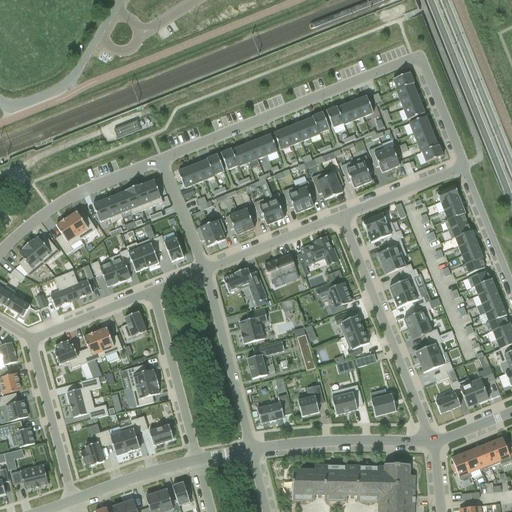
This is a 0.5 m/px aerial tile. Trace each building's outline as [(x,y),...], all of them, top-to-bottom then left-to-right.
[(412,85),(414,85),(409,74),(392,81),(396,91),(412,85)] [(412,85),(396,91),(395,91),(399,101),(416,94),(412,85)] [(416,94),(399,101),(403,111),(420,104),(416,94)] [(362,119),(373,114),(366,97),(356,102),(362,119)] [(353,122),(362,119),(356,102),(346,105),(353,122)] [(420,104),(403,111),(407,121),(424,114),(420,104)] [(346,105),(337,109),(343,125),(342,125),(343,126),(353,122),(346,105)] [(342,125),(343,125),(337,109),(337,108),(326,112),(332,129),(342,125)] [(311,118),(312,119),(319,135),(319,134),(329,130),(322,113),(311,118)] [(413,135),(430,128),(425,118),(408,124),(413,135)] [(310,140),(319,136),(319,134),(319,135),(312,119),(303,123),(310,140)] [(141,131),(137,121),(114,131),(117,140),(141,131)] [(303,123),(293,126),(300,143),(310,140),(303,123)] [(293,126),(284,130),(291,147),(300,143),(293,126)] [(430,128),(413,135),(416,144),(433,138),(430,128)] [(284,130),(273,134),(280,151),(291,147),(284,130)] [(277,153),(270,136),(260,140),(266,157),(277,153)] [(433,138),(416,144),(420,154),(422,154),(421,153),(437,147),(433,138)] [(260,140),(250,144),(257,161),(266,157),(260,140)] [(250,144),(241,148),(247,165),(257,161),(250,144)] [(381,147),(390,171),(399,167),(396,160),(400,159),(395,146),(383,151),(381,147)] [(437,147),(421,153),(422,154),(426,164),(443,157),(438,146),(437,147)] [(390,171),(381,147),(368,152),(375,169),(378,167),(381,174),(390,171)] [(241,148),(232,151),(231,151),(237,167),(237,168),(247,165),(241,148)] [(231,151),(232,151),(231,150),(220,154),(227,171),(237,167),(231,151)] [(213,177),(214,177),(224,173),(217,156),(206,160),(206,161),(207,161),(213,177)] [(365,157),(353,162),(362,186),(371,182),(369,176),(372,174),(365,157)] [(204,182),(214,178),(214,177),(213,177),(207,161),(206,161),(197,165),(204,182)] [(362,186),(353,162),(340,167),(347,184),(351,183),(353,190),(362,186)] [(188,169),(195,186),(204,182),(197,165),(188,169)] [(195,186),(188,169),(177,173),(184,190),(195,186)] [(333,198),(323,174),(311,179),(318,196),(321,195),(324,202),(333,198)] [(324,174),(323,174),(333,198),(342,194),(339,187),(343,186),(338,175),(326,180),(324,174)] [(154,181),(143,185),(152,208),(163,204),(159,195),(161,194),(158,185),(156,186),(154,181)] [(307,183),(295,188),(304,211),(313,208),(311,201),(314,200),(307,183)] [(141,185),(133,189),(142,212),(152,208),(143,185),(142,186),(141,185)] [(440,203),(458,196),(454,187),(436,194),(440,203)] [(304,211),(295,188),(282,193),(289,210),(293,208),(295,215),(304,211)] [(125,193),(123,193),(132,216),(142,212),(133,189),(124,192),(125,193)] [(123,193),(113,197),(122,220),(121,215),(130,212),(131,216),(132,216),(123,193)] [(278,194),(266,199),(275,223),(284,220),(281,213),(285,211),(278,194)] [(443,212),(461,205),(457,197),(458,197),(458,196),(440,203),(443,212)] [(113,197),(103,201),(112,224),(122,220),(113,197)] [(275,223),(266,199),(253,204),(260,221),(263,220),(266,227),(275,223)] [(103,201),(92,206),(100,223),(110,219),(111,224),(112,224),(103,201)] [(212,208),(210,202),(206,203),(202,205),(205,211),(212,208)] [(444,222),(464,214),(461,205),(443,212),(447,221),(444,222)] [(250,209),(237,214),(245,233),(254,230),(251,223),(255,221),(250,209)] [(66,219),(80,241),(96,231),(88,218),(82,222),(77,213),(66,220),(66,219)] [(245,233),(237,214),(225,219),(230,231),(233,230),(236,237),(245,233)] [(371,219),(362,223),(366,234),(391,224),(391,223),(386,225),(382,215),(379,216),(378,214),(370,217),(371,219)] [(448,231),(466,224),(463,215),(464,215),(464,214),(444,222),(448,231)] [(60,223),(56,226),(61,236),(56,239),(67,255),(73,251),(70,247),(80,241),(66,219),(60,223)] [(208,225),(216,245),(225,241),(222,234),(226,233),(220,220),(208,225)] [(391,224),(366,234),(367,234),(371,244),(385,238),(387,244),(402,238),(400,232),(395,234),(391,224)] [(451,240),(472,232),(471,232),(470,232),(466,224),(448,231),(451,240)] [(216,245),(208,225),(195,230),(200,243),(204,242),(207,248),(216,245)] [(458,248),(475,241),(472,232),(451,240),(451,241),(454,239),(458,248)] [(161,237),(155,239),(160,252),(166,250),(171,264),(183,259),(176,240),(164,244),(161,237)] [(33,240),(27,245),(45,266),(59,253),(47,240),(42,244),(38,238),(34,241),(33,240)] [(326,238),(314,243),(315,244),(300,250),(307,267),(324,260),(327,266),(338,262),(333,250),(331,251),(326,238)] [(390,250),(377,255),(381,266),(405,256),(402,246),(399,240),(402,239),(402,238),(387,244),(390,250)] [(149,241),(137,245),(147,269),(158,264),(154,254),(160,252),(155,239),(149,242),(149,241)] [(461,257),(479,250),(475,241),(458,248),(461,257)] [(23,260),(18,264),(30,278),(45,266),(27,245),(21,250),(22,251),(18,254),(23,260)] [(127,251),(126,251),(134,271),(135,274),(140,271),(140,272),(147,269),(137,245),(139,250),(128,254),(127,251)] [(462,267),(482,259),(479,250),(461,257),(465,265),(462,267)] [(120,255),(109,259),(119,284),(126,282),(126,281),(130,279),(128,273),(134,271),(126,251),(119,254),(120,255)] [(300,255),(296,256),(304,277),(309,275),(300,255)] [(283,278),(285,284),(298,279),(289,256),(264,266),(271,283),(283,278)] [(405,256),(381,266),(385,276),(398,271),(400,277),(415,271),(415,270),(412,272),(410,265),(405,267),(401,258),(406,256),(405,256)] [(98,262),(91,265),(96,278),(102,275),(107,288),(112,286),(112,287),(119,284),(109,259),(109,260),(110,264),(100,268),(98,262)] [(483,259),(482,259),(462,267),(466,276),(484,269),(481,260),(483,259)] [(14,270),(10,275),(20,284),(24,278),(14,270)] [(250,275),(248,270),(245,270),(242,271),(242,272),(237,274),(237,273),(234,274),(234,275),(223,279),(224,284),(225,285),(225,287),(226,288),(226,289),(228,294),(239,289),(239,290),(248,287),(252,297),(253,298),(257,296),(257,297),(258,296),(260,302),(259,302),(259,303),(267,300),(256,273),(250,275)] [(403,283),(388,288),(393,299),(417,289),(413,279),(418,277),(415,271),(400,277),(403,283)] [(73,272),(63,276),(74,301),(80,299),(85,297),(92,294),(87,281),(78,285),(73,272)] [(471,289),(491,281),(491,280),(489,281),(486,272),(467,280),(471,289)] [(59,292),(50,296),(55,309),(62,306),(68,304),(74,301),(63,276),(54,280),(59,292)] [(477,297),(495,290),(491,281),(471,289),(474,288),(477,297)] [(351,303),(344,284),(333,288),(331,285),(315,291),(319,301),(327,298),(331,307),(329,308),(332,315),(345,309),(344,306),(351,303)] [(0,289),(0,304),(5,308),(14,293),(6,287),(3,291),(0,289)] [(417,289),(393,299),(397,309),(411,303),(413,309),(428,303),(425,304),(423,298),(421,299),(417,289)] [(481,306),(498,299),(495,290),(477,297),(481,306)] [(14,293),(5,308),(23,318),(30,307),(12,297),(15,293),(14,293)] [(42,296),(36,298),(41,311),(47,308),(42,296)] [(502,308),(498,299),(481,306),(485,315),(502,308)] [(281,303),(283,312),(293,310),(292,304),(294,303),(294,300),(281,303)] [(416,315),(403,320),(407,331),(432,321),(428,311),(431,310),(428,303),(413,309),(416,315)] [(485,325),(506,316),(502,308),(485,315),(488,323),(485,324),(485,325)] [(264,311),(246,315),(247,321),(239,323),(242,334),(240,335),(243,345),(244,344),(244,345),(264,340),(260,325),(267,323),(264,311)] [(127,326),(121,328),(126,341),(146,333),(146,332),(139,314),(124,320),(127,326)] [(363,331),(357,317),(348,321),(345,315),(334,320),(336,326),(339,325),(344,338),(363,331)] [(489,334),(509,325),(507,326),(504,318),(506,317),(506,316),(485,325),(489,334)] [(432,321),(407,331),(411,341),(424,336),(427,342),(439,337),(436,331),(431,332),(427,323),(432,321)] [(495,341),(511,334),(511,332),(509,325),(489,334),(492,333),(495,341)] [(106,329),(95,333),(104,357),(122,350),(116,337),(110,339),(106,329)] [(293,332),(295,338),(305,335),(303,329),(293,332)] [(359,348),(368,345),(363,331),(344,338),(349,351),(347,352),(350,359),(361,354),(359,348)] [(88,350),(82,352),(87,364),(104,357),(95,333),(95,334),(95,333),(88,336),(83,338),(88,350)] [(511,334),(495,341),(499,351),(508,347),(511,345),(511,334)] [(305,336),(297,339),(299,347),(307,344),(305,336)] [(429,348),(415,353),(419,364),(443,354),(439,344),(441,344),(439,337),(427,342),(429,348)] [(0,356),(2,356),(4,366),(16,363),(14,357),(16,356),(14,350),(13,350),(11,344),(1,346),(1,343),(0,342),(0,356)] [(57,352),(54,353),(59,366),(69,362),(72,369),(80,366),(80,367),(87,364),(82,352),(76,354),(73,346),(70,347),(67,342),(55,347),(57,352)] [(253,351),(254,358),(247,360),(252,380),(266,377),(262,358),(284,352),(282,344),(253,351)] [(499,351),(493,353),(496,359),(499,358),(501,364),(506,363),(510,372),(504,375),(505,375),(511,372),(511,352),(511,353),(508,347),(499,351)] [(443,354),(419,364),(423,374),(437,369),(440,374),(445,372),(446,373),(452,370),(449,363),(443,366),(439,356),(443,355),(443,354)] [(342,357),(334,360),(335,365),(344,363),(342,357)] [(363,358),(354,361),(356,369),(366,367),(366,366),(365,366),(363,358)] [(312,361),(304,364),(306,372),(314,369),(312,361)] [(144,366),(126,371),(131,389),(157,382),(155,375),(154,375),(153,371),(145,372),(144,366)] [(0,369),(0,396),(3,395),(3,396),(20,391),(16,375),(8,377),(6,368),(0,369)] [(490,369),(483,372),(488,384),(494,381),(490,369)] [(440,374),(433,377),(436,384),(448,379),(446,373),(445,372),(440,374)] [(468,380),(478,405),(488,400),(482,386),(488,384),(483,372),(477,374),(479,381),(470,384),(468,380)] [(106,377),(108,387),(114,385),(111,375),(106,377)] [(82,389),(67,393),(70,406),(92,400),(89,392),(101,389),(98,378),(80,383),(82,389)] [(457,382),(451,385),(455,395),(455,397),(461,394),(467,409),(478,405),(468,380),(458,384),(457,382)] [(157,382),(131,389),(136,408),(154,403),(152,397),(159,395),(158,390),(159,390),(157,382)] [(297,402),(301,418),(319,413),(317,406),(323,404),(319,387),(312,388),(314,397),(297,402)] [(331,394),(332,399),(331,399),(336,417),(357,411),(356,408),(362,407),(359,392),(358,392),(356,387),(331,394)] [(394,407),(393,402),(391,395),(391,396),(386,397),(385,390),(384,390),(385,392),(371,396),(372,401),(371,401),(370,401),(371,402),(372,407),(375,418),(395,413),(396,413),(394,407)] [(6,424),(10,423),(27,418),(23,402),(18,403),(16,394),(0,398),(0,408),(2,408),(6,424)] [(455,395),(435,403),(440,415),(460,407),(455,397),(455,395)] [(279,404),(256,410),(260,425),(269,423),(269,424),(275,422),(275,421),(284,419),(283,417),(291,415),(286,396),(277,398),(279,404)] [(92,400),(70,406),(73,419),(89,415),(91,421),(108,416),(106,406),(94,409),(92,400)] [(143,417),(137,420),(141,432),(148,430),(143,417)] [(131,426),(119,429),(121,434),(127,454),(128,454),(134,452),(134,451),(140,450),(135,434),(141,432),(137,420),(130,422),(131,426)] [(19,449),(34,445),(30,429),(22,431),(20,422),(0,427),(0,439),(9,437),(12,448),(19,447),(19,449)] [(169,426),(149,433),(153,447),(173,441),(169,426)] [(108,431),(101,433),(105,446),(111,444),(116,457),(127,454),(121,434),(110,437),(108,431)] [(85,451),(80,453),(84,466),(90,464),(91,467),(104,463),(99,448),(105,446),(101,433),(94,436),(97,444),(84,448),(85,451)] [(506,450),(502,439),(492,444),(500,466),(511,462),(510,459),(506,450)] [(500,466),(492,444),(482,447),(490,468),(499,464),(500,466)] [(490,468),(482,447),(472,451),(479,472),(490,468)] [(479,472),(472,451),(461,455),(470,478),(471,478),(469,473),(478,469),(479,472)] [(4,455),(7,468),(8,468),(15,466),(12,453),(4,455)] [(470,478),(461,455),(451,460),(453,464),(450,465),(454,474),(456,473),(460,482),(470,478)] [(409,476),(410,466),(384,465),(384,467),(314,466),(314,471),(292,470),(292,501),(314,502),(314,496),(324,496),(324,502),(347,502),(347,497),(356,497),(356,503),(383,503),(383,509),(378,509),(377,511),(413,511),(414,504),(415,504),(415,503),(414,503),(414,499),(415,499),(415,498),(414,498),(415,477),(409,476)] [(20,472),(10,475),(13,486),(23,484),(25,491),(48,486),(43,466),(20,472)] [(0,496),(5,495),(2,484),(8,483),(5,470),(0,471),(0,473),(0,476),(0,475),(0,496)] [(183,484),(172,487),(176,501),(178,507),(179,507),(190,503),(187,497),(190,496),(187,487),(185,488),(183,484)] [(167,490),(156,494),(161,511),(167,511),(173,510),(173,511),(180,511),(179,507),(178,507),(176,501),(171,503),(167,490)] [(149,509),(143,511),(161,511),(156,494),(145,498),(149,509)] [(137,511),(134,501),(123,505),(125,511),(143,511),(139,511),(137,511)]
